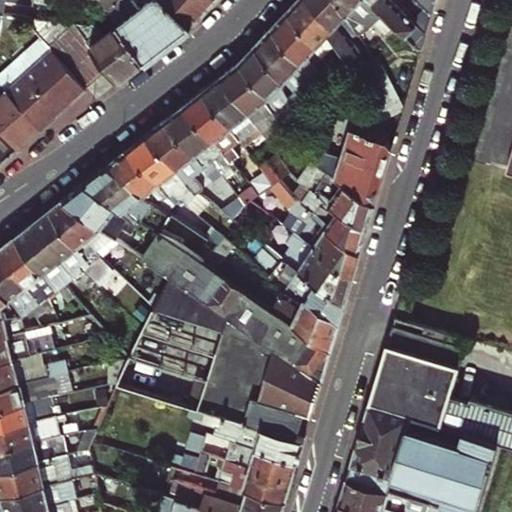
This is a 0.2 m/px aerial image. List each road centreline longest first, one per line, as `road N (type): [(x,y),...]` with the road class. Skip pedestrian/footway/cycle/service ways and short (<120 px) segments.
road 1 (residential): [(461,0),(306,511)]
road 2 (tertiary): [(258,0),(0,203)]
